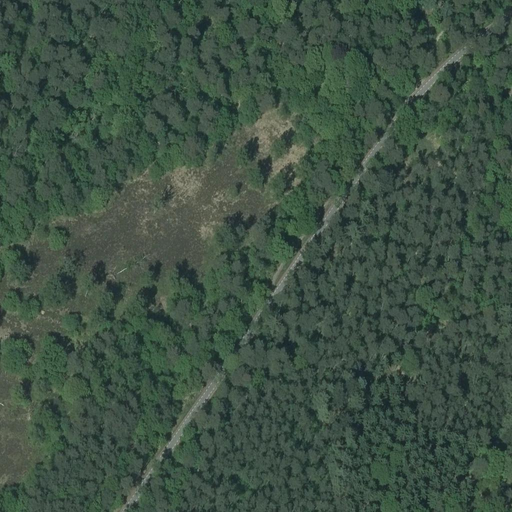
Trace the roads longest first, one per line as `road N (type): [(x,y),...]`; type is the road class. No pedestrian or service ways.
road 1 (unclassified): [(125,511),(398,119),(430,82),(511,16)]
road 2 (track): [(0,208),(81,156),(313,55),(331,22),(394,37),(409,58),(411,81)]
road 3 (track): [(165,511),(258,391),(424,337)]
road 4 (track): [(424,337),(506,100)]
road 5 (track): [(383,511),(424,337)]
